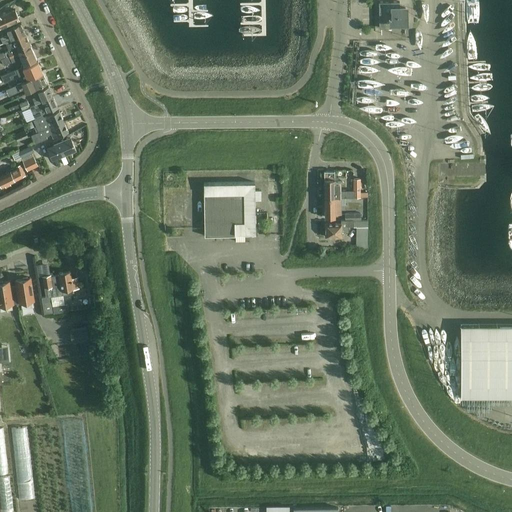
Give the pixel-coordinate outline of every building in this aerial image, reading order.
[(399,27),(399,21),(405,21),(405,7),(399,7),(399,2),(378,2),(379,27),(399,27)] [(0,27),(19,19),(15,9),(0,15),(0,27)] [(3,43),(25,33),(21,22),(6,29),(8,34),(0,37),(3,43)] [(6,56),(31,46),(25,33),(3,43),(5,42),(9,50),(5,52),(6,56)] [(31,46),(6,56),(7,56),(1,59),(4,65),(12,61),(12,62),(21,58),(24,64),(36,59),(31,46)] [(21,81),(42,72),(38,61),(23,68),(22,67),(1,76),(4,82),(13,78),(12,75),(18,73),(21,81)] [(11,91),(19,88),(24,86),(26,92),(47,83),(42,72),(21,81),(22,82),(17,84),(9,87),(11,91)] [(30,106),(53,96),(48,86),(33,92),(36,98),(33,99),(35,104),(30,106)] [(31,120),(42,115),(43,114),(58,107),(53,96),(30,106),(32,110),(27,112),(31,120)] [(22,109),(30,106),(27,100),(20,103),(9,108),(10,111),(21,107),(22,109)] [(39,132),(63,121),(59,110),(44,116),(42,115),(31,120),(33,120),(39,132)] [(63,121),(39,132),(31,135),(35,143),(47,138),(46,136),(51,133),(53,138),(68,131),(63,121)] [(15,135),(17,140),(17,141),(27,136),(25,131),(15,135)] [(6,144),(17,140),(15,135),(4,140),(6,144)] [(59,156),(76,149),(70,136),(48,146),(52,157),(58,154),(59,156)] [(33,152),(31,146),(19,151),(22,157),(33,152)] [(35,158),(47,156),(46,150),(34,153),(35,158)] [(38,165),(33,156),(32,153),(22,158),(23,161),(27,170),(38,165)] [(25,174),(23,170),(20,164),(9,170),(9,171),(0,175),(0,182),(2,186),(21,177),(20,175),(21,175),(22,175),(25,174)] [(370,168),(362,168),(361,186),(369,186),(370,168)] [(324,198),(341,197),(340,181),(334,181),(334,178),(324,178),(324,198)] [(214,182),(204,183),(204,193),(204,235),(205,235),(205,233),(222,233),(235,233),(235,235),(235,233),(255,233),(255,200),(255,190),(254,182),(214,182)] [(341,197),(324,198),(325,217),(335,216),(335,214),(341,214),(341,205),(345,205),(345,197),(341,197)] [(325,223),(325,236),(342,236),(341,231),(348,231),(348,226),(353,225),(353,220),(341,220),(341,222),(325,223)] [(356,227),(356,246),(356,247),(368,247),(367,220),(354,220),(354,227),(356,227)] [(77,277),(71,278),(70,271),(59,273),(59,275),(50,276),(50,274),(42,275),(46,296),(41,297),(44,313),(54,312),(54,313),(67,310),(66,303),(64,303),(63,294),(66,293),(66,289),(73,288),(74,288),(74,289),(79,288),(77,277)] [(14,287),(16,302),(19,301),(20,302),(33,300),(30,277),(28,277),(28,276),(22,277),(22,278),(16,279),(17,287),(14,287)] [(16,302),(14,287),(10,288),(9,280),(3,281),(2,280),(0,280),(0,305),(13,303),(13,302),(16,302)] [(22,312),(13,313),(15,326),(24,325),(22,312)] [(511,396),(511,324),(460,325),(460,397),(511,396)] [(86,327),(71,329),(72,342),(88,339),(86,327)] [(8,367),(0,367),(0,379),(10,379),(9,371),(8,367)]
